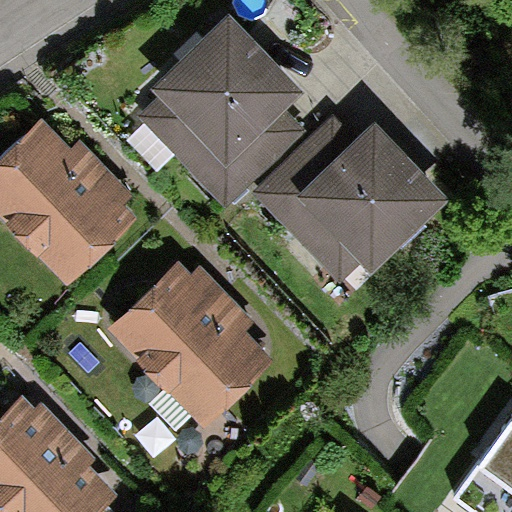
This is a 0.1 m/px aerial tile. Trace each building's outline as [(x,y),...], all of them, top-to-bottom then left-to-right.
[(304,125),(280,99),(305,76),(233,0),(227,0),(153,70),(163,81),(137,105),(226,199),(304,125)] [(351,133),(331,111),(255,180),(340,272),(365,249),(371,256),(447,186),(377,110),(351,133)] [(38,112),(0,148),(0,204),(62,270),(130,207),(118,196),(126,188),(73,131),(64,139),(38,112)] [(187,268),(177,257),(112,318),(204,415),(272,351),(243,320),(249,315),(196,259),(187,268)] [(36,399),(23,386),(0,408),(0,500),(6,507),(0,511),(116,511),(105,500),(120,486),(93,456),(98,451),(43,393),(36,399)] [(511,511),(511,408),(453,492),(472,505),(467,511),(511,511)]
